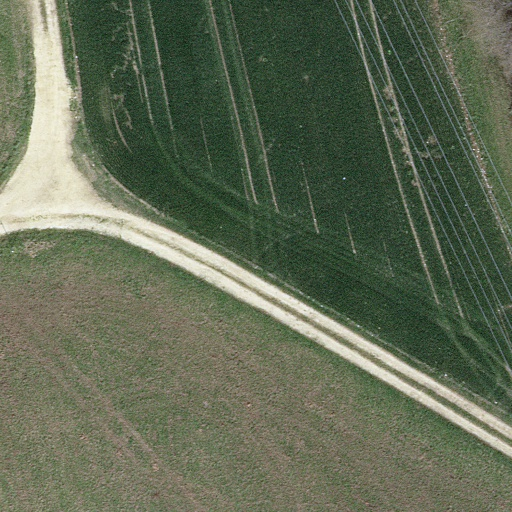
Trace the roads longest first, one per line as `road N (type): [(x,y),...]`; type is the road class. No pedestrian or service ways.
road 1 (track): [(511,445),(65,190)]
road 2 (track): [(65,190),(42,0)]
